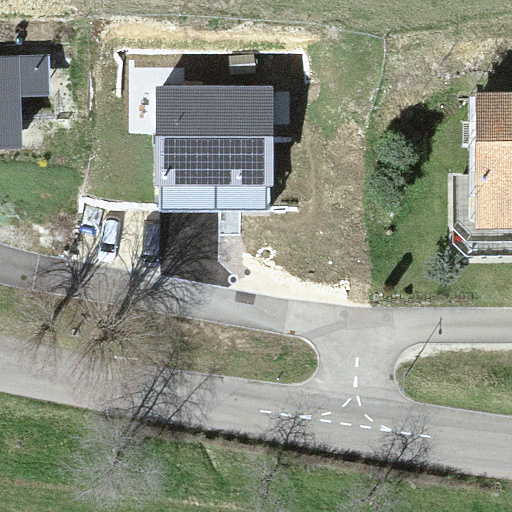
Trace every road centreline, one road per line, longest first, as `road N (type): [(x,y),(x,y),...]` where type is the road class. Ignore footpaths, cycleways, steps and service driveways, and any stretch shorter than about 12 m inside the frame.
road 1 (residential): [(359,324),(0,263)]
road 2 (tertiary): [(350,423),(0,356)]
road 3 (tertiary): [(511,444),(350,423)]
road 4 (residential): [(511,323),(359,324)]
